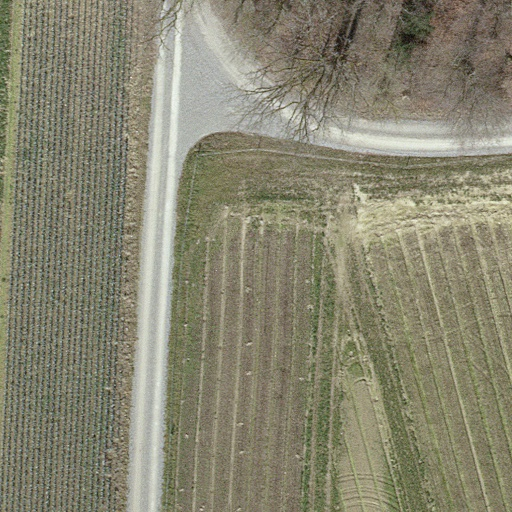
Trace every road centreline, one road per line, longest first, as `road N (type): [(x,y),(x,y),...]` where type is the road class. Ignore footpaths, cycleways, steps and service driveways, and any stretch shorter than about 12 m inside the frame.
road 1 (track): [(149,511),(186,78)]
road 2 (track): [(186,78),(410,151),(511,137)]
